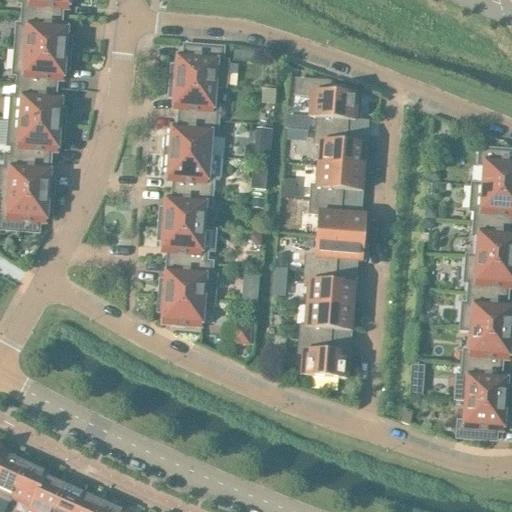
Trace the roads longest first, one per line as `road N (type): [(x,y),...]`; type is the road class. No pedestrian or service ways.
road 1 (residential): [(511,467),(492,471),(248,392),(42,283)]
road 2 (residential): [(129,18),(240,27),(307,46),(511,130)]
road 3 (unknown): [(399,84),(367,433)]
road 4 (residential): [(293,511),(97,429),(0,377)]
road 5 (residential): [(42,283),(97,174),(129,18)]
